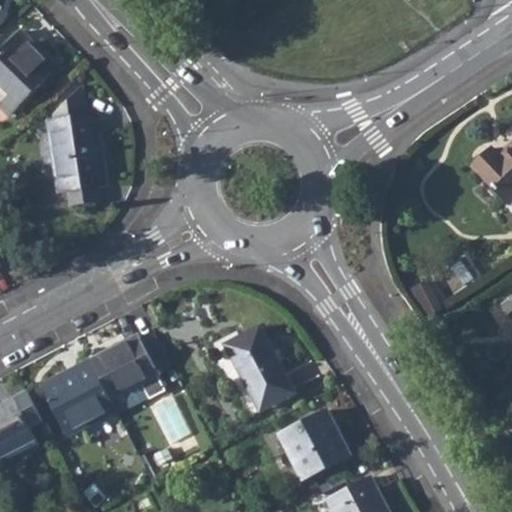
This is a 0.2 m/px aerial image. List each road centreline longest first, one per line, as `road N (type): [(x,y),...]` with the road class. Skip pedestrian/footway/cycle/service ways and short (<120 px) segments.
road 1 (residential): [(0,338),(214,222)]
road 2 (residential): [(313,152),(511,34)]
road 3 (tertiary): [(85,0),(178,113),(201,169)]
road 4 (tertiary): [(256,123),(99,0)]
road 5 (tertiary): [(472,511),(381,363)]
road 6 (tertiary): [(269,243),(381,363)]
road 7 (tertiary): [(381,363),(312,215)]
